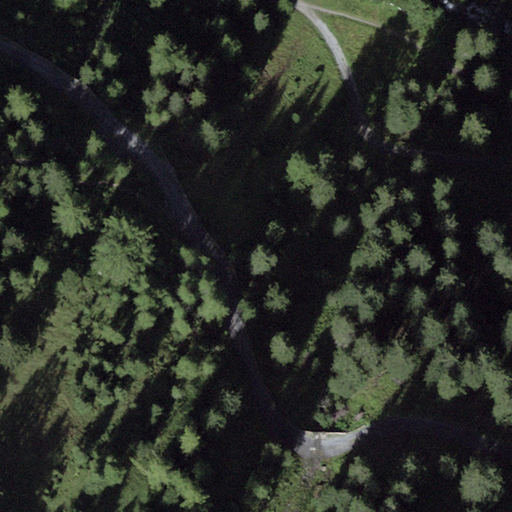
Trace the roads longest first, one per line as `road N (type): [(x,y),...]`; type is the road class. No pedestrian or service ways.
road 1 (track): [(178,220),(231,285),(249,395),(511,446)]
road 2 (track): [(303,4),(352,63),(389,147),(449,163),(511,162)]
road 3 (track): [(0,55),(62,80),(178,220)]
